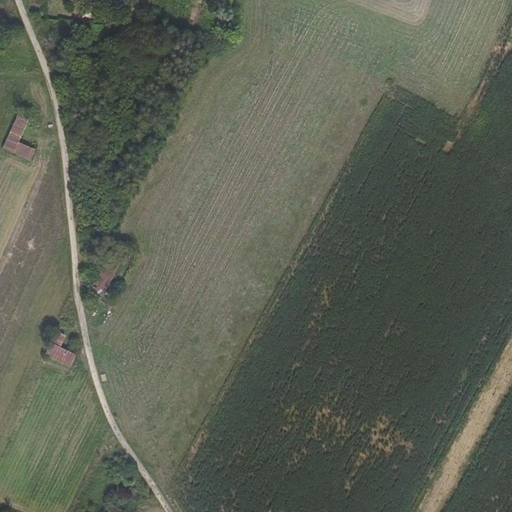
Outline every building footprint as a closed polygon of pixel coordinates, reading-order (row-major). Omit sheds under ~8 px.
[(16,124),(3,150),(33,164),(38,152),(21,145),(32,122),(19,116),(16,124)] [(102,263),(115,269),(126,249),(113,243),(102,263)] [(99,299),(115,269),(102,263),(86,292),(99,299)] [(59,346),(67,327),(57,322),(42,356),(66,367),(73,353),(59,346)] [(48,371),(52,362),(48,360),(44,369),(48,371)]
